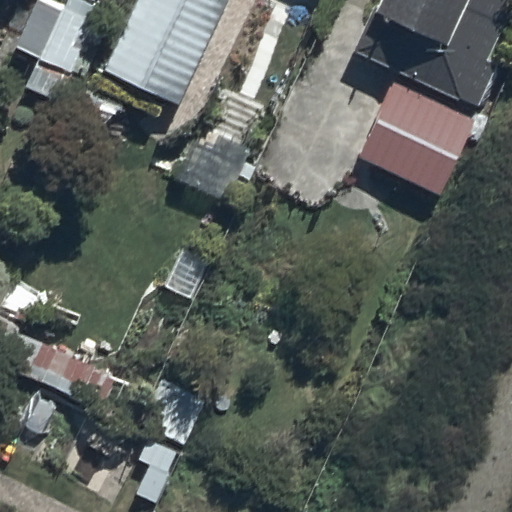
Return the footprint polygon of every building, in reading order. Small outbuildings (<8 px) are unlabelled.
[(37,42),(23,71),(57,88),(73,57),(83,62),(107,14),(78,0),(30,0),(15,31),(37,42)] [(220,0),(129,0),(104,52),(178,88),(220,0)] [(373,0),(358,36),(479,90),(498,50),(487,45),(507,0),(373,0)] [(390,70),(357,145),(441,182),(474,108),(390,70)] [(207,386),(159,365),(144,396),(158,402),(151,417),(186,433),(207,386)] [(0,511),(18,511),(0,503),(0,511)]
